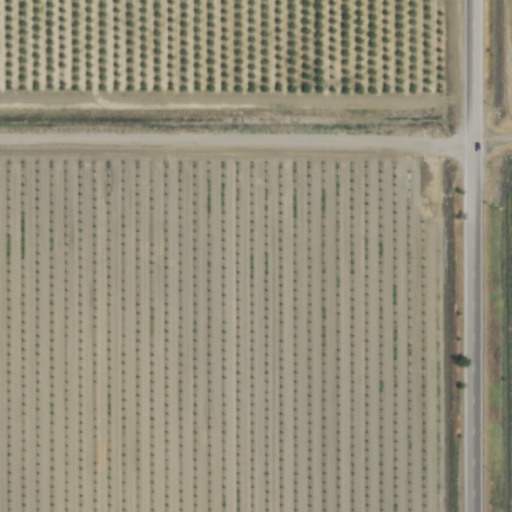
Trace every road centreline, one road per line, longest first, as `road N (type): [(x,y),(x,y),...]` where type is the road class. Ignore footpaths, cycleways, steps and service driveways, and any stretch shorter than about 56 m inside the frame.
road 1 (residential): [(0,140),(511,149)]
road 2 (tertiary): [(474,0),(474,511)]
